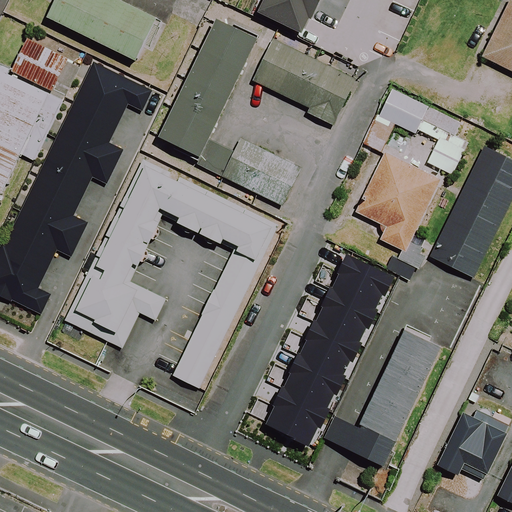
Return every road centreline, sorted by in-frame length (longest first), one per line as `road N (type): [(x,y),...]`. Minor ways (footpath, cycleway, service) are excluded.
road 1 (unknown): [(3,402),(150,101)]
road 2 (secondary): [(227,511),(0,400)]
